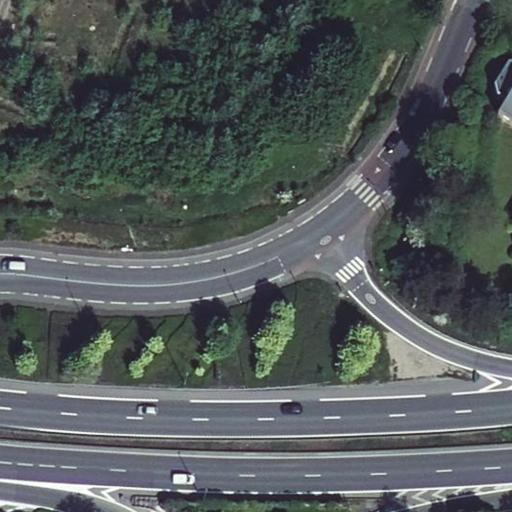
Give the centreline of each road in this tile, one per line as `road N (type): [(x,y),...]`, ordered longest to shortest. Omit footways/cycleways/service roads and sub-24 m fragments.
road 1 (trunk): [(511,409),(210,422),(0,409)]
road 2 (trunk): [(0,464),(278,478),(511,468)]
road 3 (secondary): [(473,0),(420,126),(372,189),(317,237)]
road 4 (trunk): [(511,370),(455,358),(404,329),(317,237)]
road 5 (secondary): [(317,237),(208,279),(83,280)]
